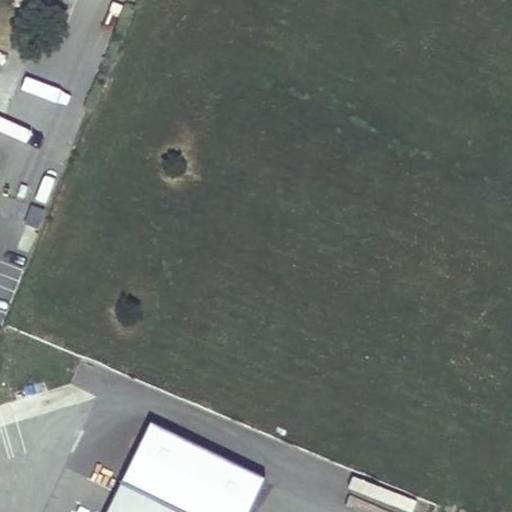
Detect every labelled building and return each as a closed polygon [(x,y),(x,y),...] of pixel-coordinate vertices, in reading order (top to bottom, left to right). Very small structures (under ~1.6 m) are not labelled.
[(485,132),(511,133),(511,103),(487,101),(485,132)] [(63,207),(90,220),(103,193),(76,180),(63,207)] [(457,248),(488,252),(492,221),(462,217),(457,248)] [(61,309),(73,280),(45,269),(34,299),(61,309)] [(236,379),(244,350),(215,342),(207,372),(236,379)] [(344,439),(354,411),(323,400),(313,428),(344,439)] [(180,511),(119,483),(105,511),(180,511)]
